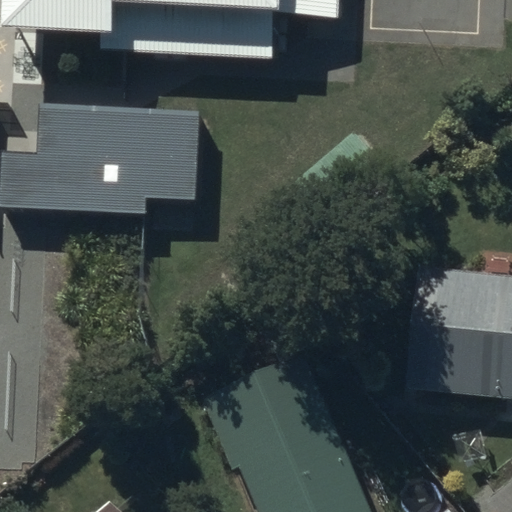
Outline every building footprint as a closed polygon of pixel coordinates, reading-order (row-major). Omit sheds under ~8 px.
[(18,0),(17,31),(304,52),(308,0),(18,0)] [(4,157),(1,214),(147,222),(148,204),(197,206),(201,116),(42,108),(39,159),(4,157)] [(511,404),(511,281),(419,272),(407,394),(511,404)] [(233,476),(241,474),(256,511),(370,511),(306,359),(202,402),(233,476)] [(511,511),(511,485),(489,504),(495,511),(511,511)] [(120,511),(111,503),(102,511),(120,511)]
